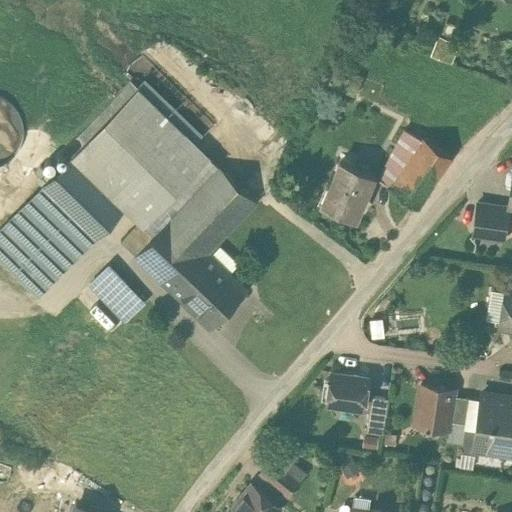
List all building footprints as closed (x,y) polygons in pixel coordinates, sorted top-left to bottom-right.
[(438,35),(434,53),(449,57),(454,39),(438,35)] [(361,75),(336,64),(330,77),(356,88),(361,75)] [(219,165),(137,86),(70,155),(124,207),(138,220),(120,239),(171,288),(206,251),(255,199),(219,165)] [(453,159),(422,138),(389,186),(420,207),(453,159)] [(124,207),(70,155),(41,185),(95,237),(124,207)] [(338,160),(320,204),(337,212),(338,211),(351,216),(350,218),(352,218),(359,202),(360,203),(372,175),(338,160)] [(95,237),(41,185),(24,202),(26,204),(76,253),(78,255),(95,237)] [(508,207),(477,203),(472,234),(503,238),(508,207)] [(76,253),(26,204),(0,230),(0,246),(42,288),(76,253)] [(245,287),(206,251),(171,288),(210,324),(245,287)] [(109,264),(90,283),(117,312),(137,293),(109,264)] [(511,287),(507,287),(504,308),(501,310),(499,326),(511,327),(511,287)] [(368,376),(331,370),(330,376),(329,376),(324,379),(324,385),(327,390),(328,390),(326,402),(363,408),(368,376)] [(454,388),(420,383),(414,423),(425,425),(425,426),(428,427),(428,425),(448,428),(449,420),(453,395),(454,388)] [(511,396),(481,392),(476,429),(473,448),(475,448),(511,453),(511,396)] [(382,433),(388,397),(371,395),(366,430),(382,433)] [(469,397),(453,395),(449,420),(465,423),(469,397)] [(464,428),(465,423),(449,420),(448,428),(446,439),(462,442),(464,428)] [(476,429),(464,428),(462,442),(461,451),(474,454),(475,448),(473,448),(476,429)] [(298,480),(270,457),(260,470),(288,493),(298,480)] [(272,511),(279,504),(251,481),(226,511),(272,511)]
